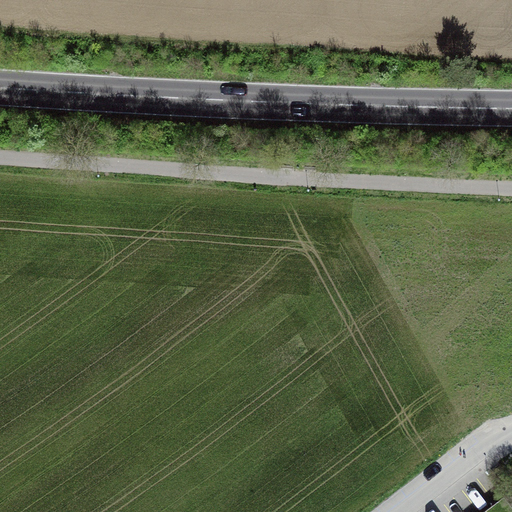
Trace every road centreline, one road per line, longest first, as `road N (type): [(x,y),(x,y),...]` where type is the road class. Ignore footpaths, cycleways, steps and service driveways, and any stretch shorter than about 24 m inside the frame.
road 1 (track): [(511,190),(0,162)]
road 2 (secondary): [(511,107),(0,87)]
